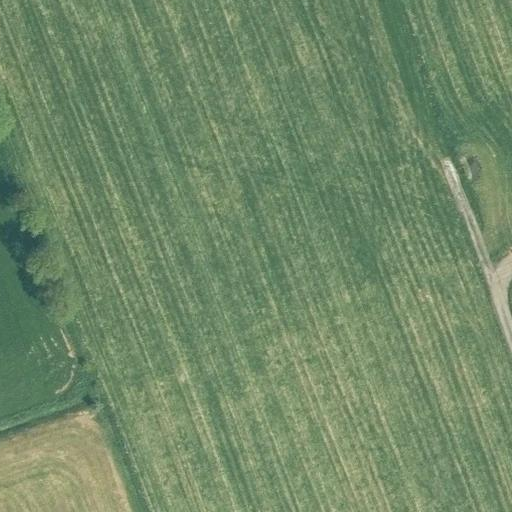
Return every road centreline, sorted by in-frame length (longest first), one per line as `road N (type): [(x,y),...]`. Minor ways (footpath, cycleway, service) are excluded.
road 1 (track): [(511,343),(444,151)]
road 2 (track): [(391,0),(444,151)]
